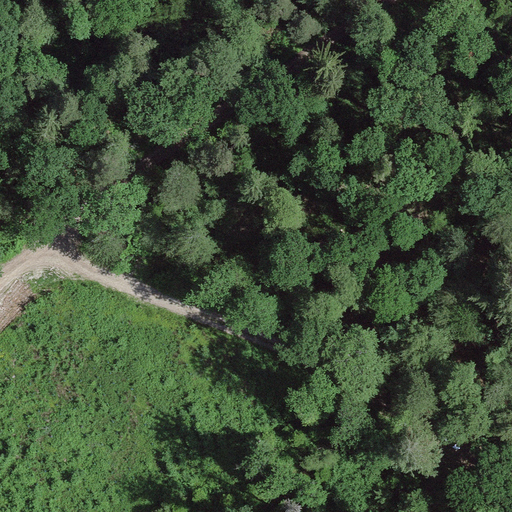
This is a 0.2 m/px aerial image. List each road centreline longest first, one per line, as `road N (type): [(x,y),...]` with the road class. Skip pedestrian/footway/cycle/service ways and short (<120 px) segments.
road 1 (track): [(31,253),(295,358),(420,427),(431,450),(425,511)]
road 2 (track): [(396,0),(62,227),(0,281)]
